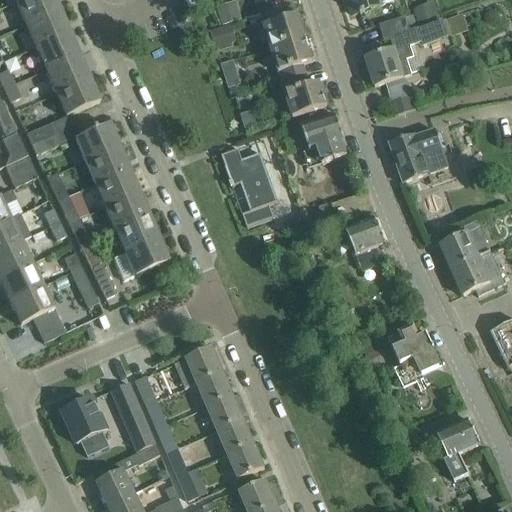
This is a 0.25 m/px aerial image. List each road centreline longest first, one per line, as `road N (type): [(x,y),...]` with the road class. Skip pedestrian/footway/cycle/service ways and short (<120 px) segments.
road 1 (secondary): [(511,462),(388,208),(317,0)]
road 2 (residential): [(213,299),(85,0)]
road 3 (residential): [(303,511),(213,299)]
road 4 (residential): [(13,392),(213,299)]
road 5 (residential): [(69,507),(13,392)]
